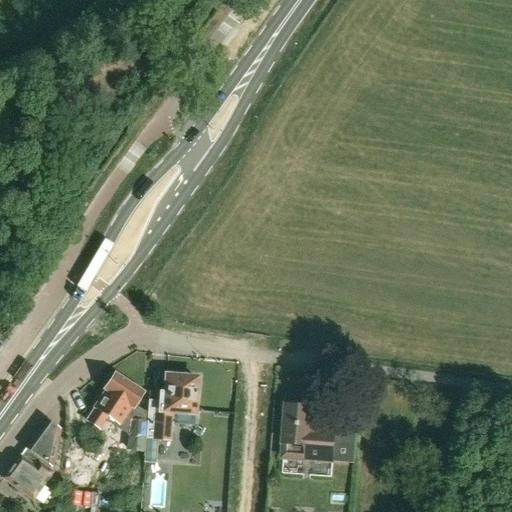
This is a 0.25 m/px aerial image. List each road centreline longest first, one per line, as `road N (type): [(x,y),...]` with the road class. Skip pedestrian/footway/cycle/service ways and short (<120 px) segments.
road 1 (primary): [(189,140),(132,200),(37,364)]
road 2 (unclassified): [(511,389),(253,357)]
road 3 (primary): [(37,364),(109,293),(201,168)]
road 4 (unclassified): [(66,261),(183,90)]
road 5 (unclassified): [(0,459),(73,374),(136,340)]
road 6 (primary): [(201,168),(280,27)]
road 7 (residential): [(253,357),(243,511)]
road 8 (primary): [(280,27),(189,140)]
road 9 (unclassified): [(66,261),(0,370)]
